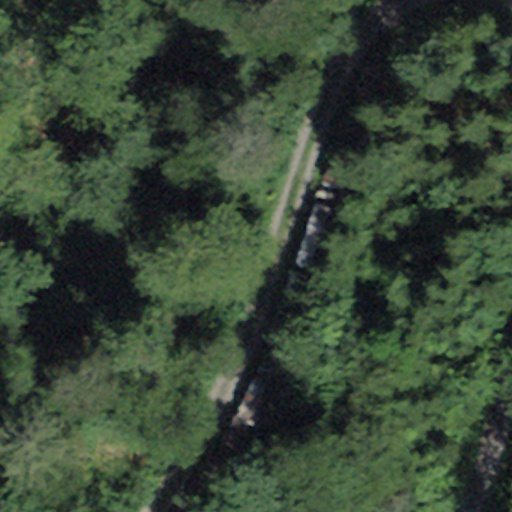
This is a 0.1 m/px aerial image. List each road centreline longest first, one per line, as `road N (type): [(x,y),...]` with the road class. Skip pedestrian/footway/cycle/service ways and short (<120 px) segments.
road 1 (track): [(394,0),(355,45),(224,407),(161,511)]
road 2 (track): [(457,511),(511,325)]
